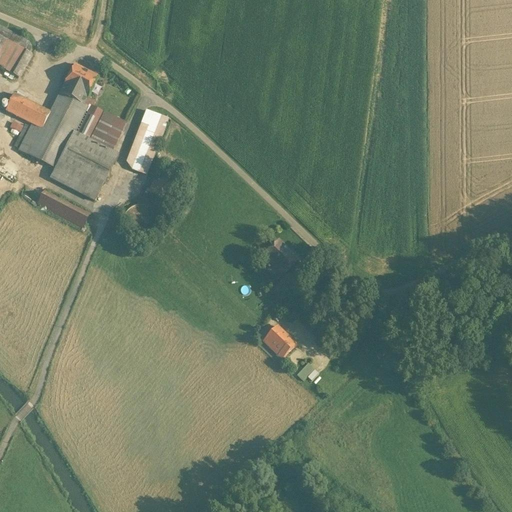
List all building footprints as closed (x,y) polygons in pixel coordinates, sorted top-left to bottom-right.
[(15,36),(0,27),(0,38),(3,40),(11,44),(15,36)] [(29,44),(15,36),(11,44),(21,50),(25,52),(29,44)] [(2,70),(7,73),(16,58),(21,50),(11,44),(3,40),(0,46),(0,67),(3,69),(2,70)] [(32,56),(25,52),(21,50),(16,58),(27,65),(32,56)] [(27,65),(16,58),(7,73),(16,78),(19,79),(27,65)] [(84,107),(84,106),(88,99),(99,78),(75,66),(63,88),(64,88),(60,95),(84,107)] [(84,106),(84,107),(60,95),(51,114),(15,96),(6,113),(25,122),(32,126),(20,150),(19,152),(55,171),(51,179),(96,202),(119,157),(112,153),(90,142),(75,134),(88,108),(84,106)] [(95,103),(88,99),(84,106),(88,108),(91,110),(92,108),(93,108),(95,103)] [(91,110),(88,108),(75,134),(90,142),(105,114),(93,108),(92,108),(91,110)] [(146,112),(126,164),(132,172),(147,177),(169,121),(146,112)] [(126,125),(105,114),(90,142),(112,153),(126,125)] [(12,146),(20,150),(32,126),(25,122),(12,146)] [(148,194),(168,204),(177,187),(156,177),(148,194)] [(45,191),(38,206),(82,229),(90,214),(45,191)] [(158,219),(155,214),(151,211),(146,208),(141,208),(135,209),(130,211),(126,216),(124,221),(123,226),(124,232),(127,237),(131,241),(136,243),(142,244),(148,242),(152,240),(156,236),(159,230),(159,225),(158,219)] [(287,250),(279,243),(265,257),(284,276),(298,261),(291,254),(287,250)] [(287,278),(274,290),(281,297),(293,284),(287,278)] [(296,347),(277,328),(263,343),(282,361),(296,347)] [(306,364),(295,375),(308,389),(311,386),(319,378),(306,364)] [(324,383),(319,378),(311,386),(316,391),(324,383)]
